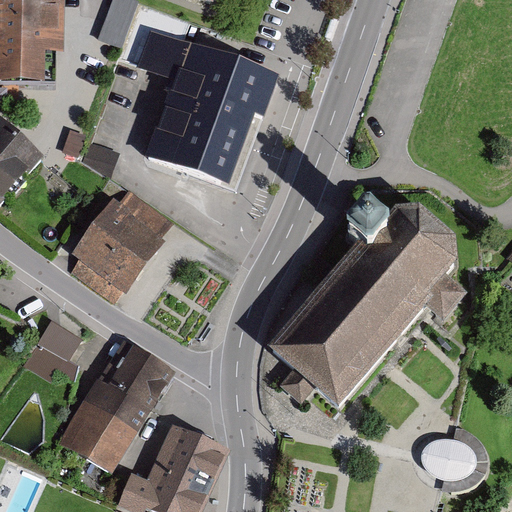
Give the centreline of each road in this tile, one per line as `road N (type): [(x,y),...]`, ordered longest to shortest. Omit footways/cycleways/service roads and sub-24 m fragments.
road 1 (tertiary): [(262,283),(306,198),(375,0)]
road 2 (residential): [(236,374),(211,372),(116,324),(0,238)]
road 3 (tertiary): [(236,374),(243,511)]
